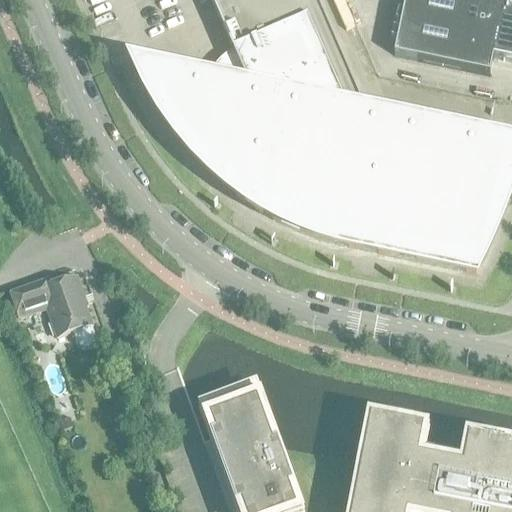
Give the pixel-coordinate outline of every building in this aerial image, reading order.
[(209,0),(237,63),(233,65),(230,67),(222,77),(219,84),(169,73),(164,97),(146,93),(145,92),(144,92),(145,94),(160,119),(175,141),(192,160),(209,177),(226,191),(244,204),(262,216),(281,225),(299,234),(318,241),(338,246),(476,275),(485,258),(493,241),(500,224),(507,207),(510,199),(511,190),(511,170),(479,163),(484,140),(366,115),(350,79),(316,0),(209,0)] [(493,59),(511,63),(511,0),(406,0),(394,57),(489,77),(493,59)] [(93,334),(91,329),(83,306),(81,307),(79,300),(81,299),(74,281),(49,290),(47,285),(11,297),(20,321),(47,312),(57,341),(72,335),(76,345),(79,349),(83,350),(88,350),(92,347),(94,343),(95,339),(93,334)] [(300,511),(301,511),(277,446),(272,448),(253,394),(206,411),(215,438),(211,440),(236,511),(241,509),(242,511),(300,511)] [(511,511),(511,452),(469,444),(466,456),(421,447),(423,435),(371,424),(363,464),(353,511),(511,511)]
